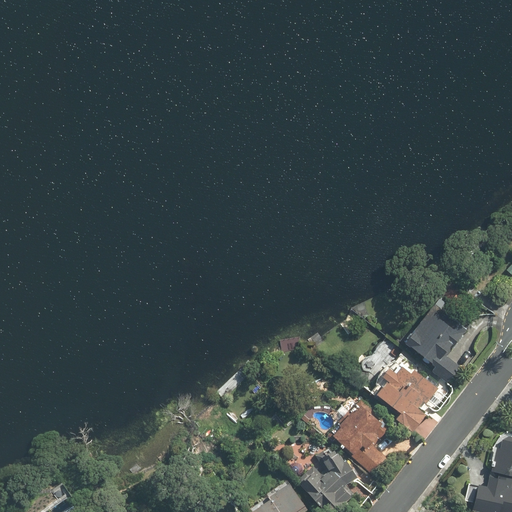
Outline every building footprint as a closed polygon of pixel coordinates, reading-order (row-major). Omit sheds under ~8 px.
[(429,304),(400,342),(432,367),(429,370),(446,383),(459,367),(443,355),(463,330),(429,304)] [(382,380),(372,394),(396,413),(392,419),(410,432),(423,415),(415,408),(421,401),(424,404),(435,389),(410,369),(406,373),(397,366),(392,374),(384,368),(378,377),(382,380)] [(387,425),(356,399),(334,425),(336,427),(328,437),(372,474),(384,460),(366,444),(370,439),(373,442),(387,425)] [(469,510),(481,511),(511,511),(511,437),(504,436),(499,439),(498,448),(493,447),(488,476),(485,476),(483,485),(474,484),(469,510)] [(314,455),(324,469),(319,473),(312,465),(294,482),(322,511),(338,511),(347,504),(344,501),(351,494),(343,485),(353,478),(335,452),(332,454),(327,446),(314,455)] [(290,511),(300,505),(285,483),(246,510),(247,511),(290,511)]
